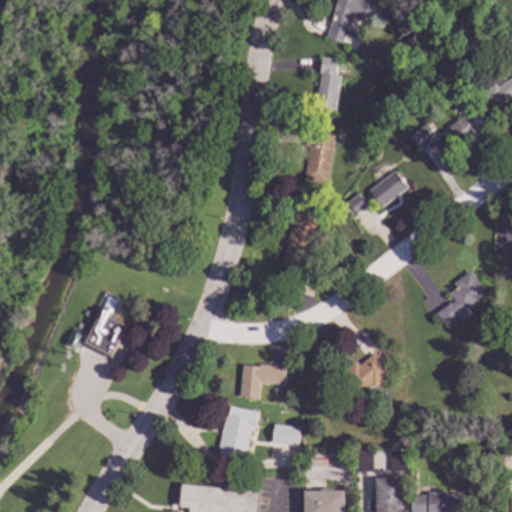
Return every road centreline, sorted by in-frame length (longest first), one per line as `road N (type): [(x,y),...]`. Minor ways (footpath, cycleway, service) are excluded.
road 1 (residential): [(272,0),(223,265),(203,326),(156,411)]
road 2 (residential): [(511,168),(313,315),(264,332),(203,326)]
road 3 (residential): [(156,411),(91,511)]
